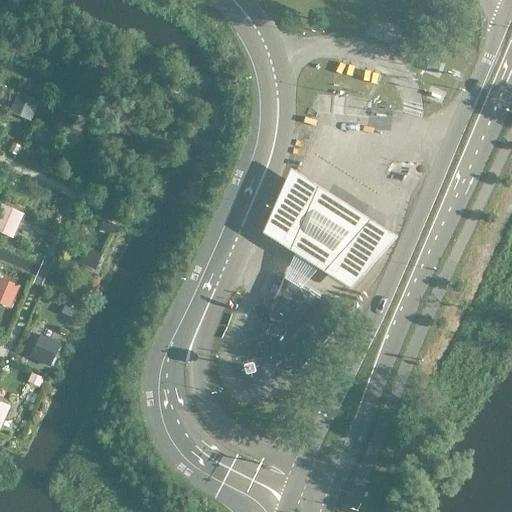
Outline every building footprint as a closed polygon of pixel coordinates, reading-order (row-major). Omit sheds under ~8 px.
[(18,91),(11,110),(33,119),(41,100),(18,91)] [(89,121),(61,110),(54,130),(81,141),(89,121)] [(348,199),(290,162),(264,223),(296,245),(284,278),(286,278),(285,279),(299,287),(320,261),(349,281),(399,230),(348,199)] [(0,230),(13,236),(22,216),(3,208),(0,215),(0,230)] [(96,271),(103,256),(88,250),(81,265),(96,271)] [(23,286),(3,278),(0,283),(0,304),(12,310),(23,286)] [(303,368),(351,313),(350,312),(348,315),(341,308),(332,301),(333,301),(332,300),(327,305),(299,287),(285,279),(286,278),(284,278),(271,309),(270,311),(270,312),(270,314),(270,315),(270,317),(270,319),(271,320),(272,322),(273,323),(274,324),(271,328),(271,327),(261,338),(260,340),(259,341),(259,343),(258,345),(258,346),(258,348),(258,350),(259,352),(259,354),(261,356),(262,357),(263,359),(266,360),(268,361),(270,361),(273,362),(275,361),(277,361),(279,360),(281,358),(282,357),(286,352),(296,361),(302,366),(302,367),(303,368)] [(63,345),(42,335),(31,358),(52,368),(63,345)] [(13,408),(0,401),(0,430),(2,431),(13,408)]
